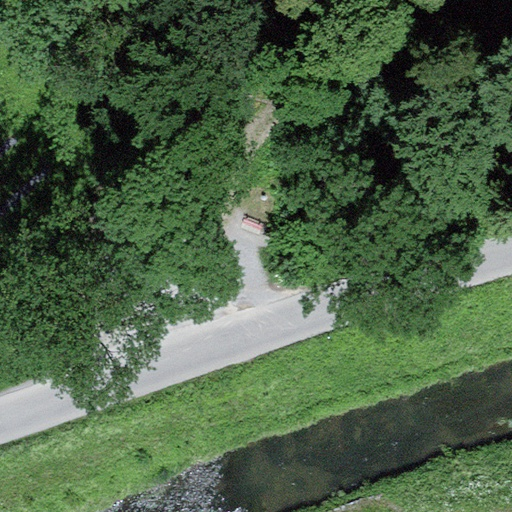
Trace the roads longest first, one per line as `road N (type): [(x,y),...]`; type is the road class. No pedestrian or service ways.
road 1 (track): [(511,249),(0,415)]
road 2 (track): [(161,358),(143,231),(165,0)]
